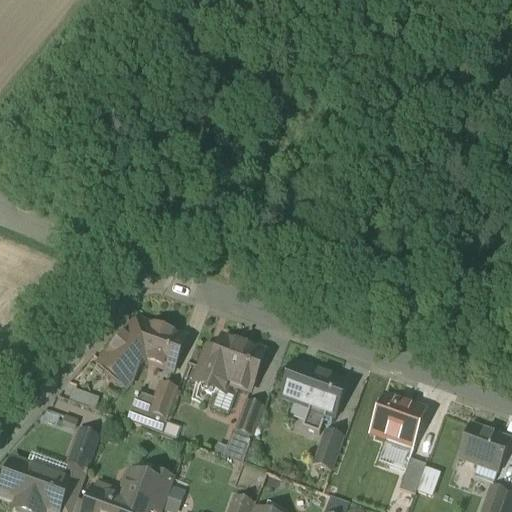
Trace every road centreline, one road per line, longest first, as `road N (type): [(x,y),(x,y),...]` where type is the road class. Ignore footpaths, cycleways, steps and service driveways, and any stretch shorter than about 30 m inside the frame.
road 1 (unclassified): [(511,406),(144,274)]
road 2 (unclassified): [(144,274),(0,443)]
road 3 (unclassified): [(144,274),(0,222)]
